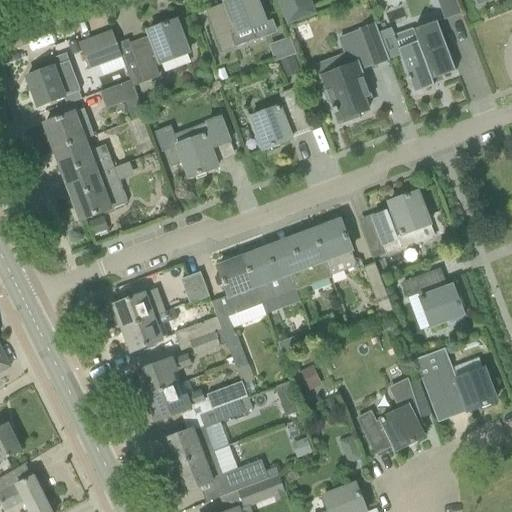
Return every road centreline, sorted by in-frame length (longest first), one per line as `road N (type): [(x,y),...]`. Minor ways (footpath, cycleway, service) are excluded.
road 1 (residential): [(21,299),(74,274),(203,229),(218,233),(372,176),(383,161),(511,114)]
road 2 (tertiary): [(125,511),(21,299)]
road 3 (residential): [(424,511),(426,467),(511,425)]
road 4 (residential): [(0,45),(115,0)]
